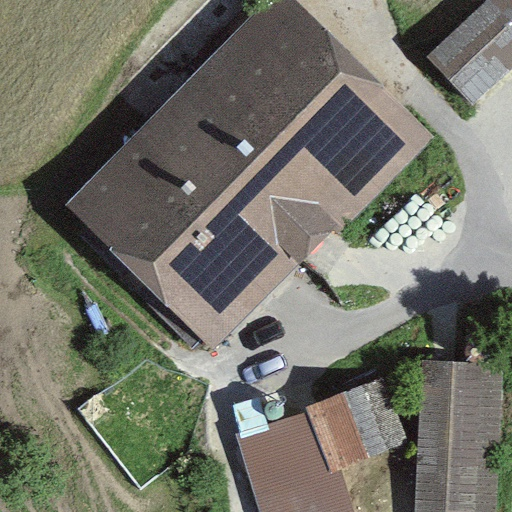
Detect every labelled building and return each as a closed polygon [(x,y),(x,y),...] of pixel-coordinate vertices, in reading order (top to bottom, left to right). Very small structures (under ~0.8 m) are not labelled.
[(511,0),(492,0),(429,60),(469,102),(511,61),(511,0)] [(155,167),(145,178),(138,172),(79,232),(187,335),(246,274),(240,268),(250,259),(254,263),(279,237),(295,253),(327,220),(310,204),(391,121),(390,119),(290,23),(153,165),(155,167)] [(431,366),(424,511),(488,511),(495,369),(431,366)] [(368,402),(330,415),(346,458),(383,444),(368,402)] [(351,511),(320,412),(243,436),(266,511),(351,511)]
